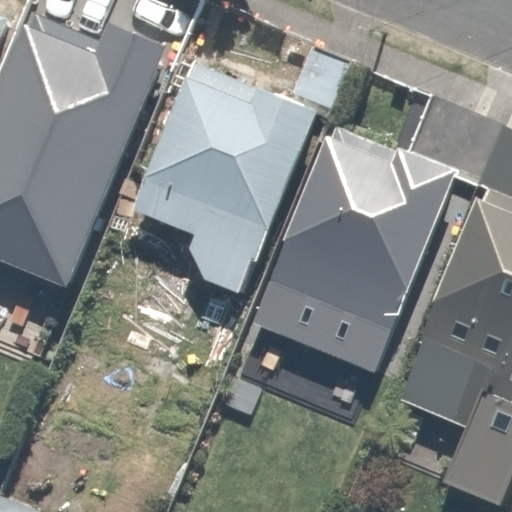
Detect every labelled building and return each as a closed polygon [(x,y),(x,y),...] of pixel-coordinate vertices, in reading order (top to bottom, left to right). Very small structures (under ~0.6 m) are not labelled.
[(98,0),(44,0),(40,11),(86,30),(98,0)] [(0,69),(19,23),(0,15),(0,69)] [(0,258),(78,291),(179,51),(120,26),(107,57),(92,50),(90,55),(37,32),(0,120),(0,258)] [(360,66),(319,48),(299,96),(340,114),(360,66)] [(266,266),(328,115),(283,96),(281,98),(206,67),(200,83),(197,82),(143,214),(203,239),(196,253),(213,285),(247,299),(261,264),(266,266)] [(483,189),(496,194),(511,200),(511,130),(508,129),(483,189)] [(407,157),(343,131),(339,142),(336,141),(259,328),(383,379),(466,177),(408,153),(407,157)] [(510,509),(511,504),(511,200),(496,194),(491,205),(486,202),(443,307),(445,308),(427,347),(432,350),(407,405),(476,432),(454,485),(510,509)] [(264,390),(238,379),(227,407),(252,417),(264,390)] [(124,440),(61,414),(47,446),(110,473),(124,440)]
